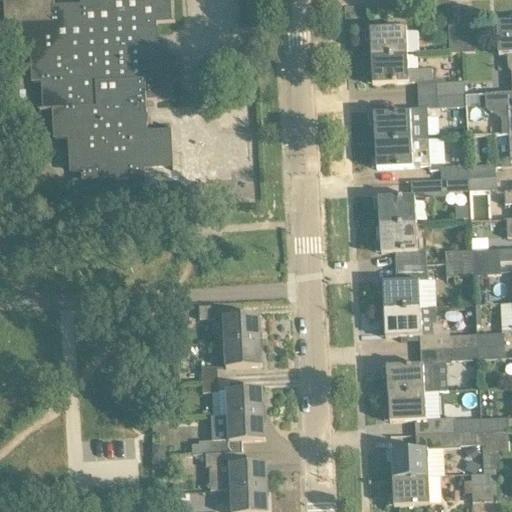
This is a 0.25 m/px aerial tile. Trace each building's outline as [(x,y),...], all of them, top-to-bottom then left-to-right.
[(4,0),(50,112),(54,112),(56,143),(70,142),(72,176),(84,175),(84,186),(149,182),(148,173),(176,171),(173,132),(151,134),(148,104),(175,102),(172,57),(162,57),(160,27),(175,26),(173,0),(81,0),(82,7),(57,9),(56,0),(4,0)] [(511,26),(497,27),(498,58),(507,57),(508,71),(511,76),(511,88),(511,95),(485,97),(485,98),(511,97),(511,26)] [(460,29),(461,56),(475,56),(473,28),(460,29)] [(450,57),(461,56),(460,29),(448,29),(450,57)] [(370,62),(405,60),(404,31),(369,33),(370,62)] [(405,60),(370,62),(371,88),(432,85),(431,73),(406,74),(405,60)] [(435,87),(436,100),(463,99),(463,86),(435,87)] [(509,139),(511,139),(511,97),(485,98),(486,110),(491,116),(494,116),(501,122),(502,139),(509,138),(509,139)] [(374,146),(423,143),(422,120),(426,120),(425,114),(464,112),(463,99),(436,100),(407,101),(408,115),(373,117),(374,146)] [(423,143),(374,146),(376,173),(430,170),(428,143),(423,143)] [(468,183),(496,182),(495,169),(467,170),(468,183)] [(441,185),(468,183),(467,170),(440,171),(441,185)] [(468,183),(468,195),(497,194),(496,182),(468,183)] [(450,196),(468,195),(468,183),(441,185),(442,200),(444,200),(450,196)] [(379,231),(416,229),(414,201),(378,203),(379,231)] [(469,209),(456,209),(457,223),(469,222),(469,209)] [(400,271),(427,270),(426,243),(416,243),(416,229),(379,231),(380,258),(399,257),(400,271)] [(472,267),(500,266),(506,265),(505,253),(471,254),(472,267)] [(446,269),(472,267),(471,254),(445,255),(446,269)] [(472,267),(473,280),(501,278),(500,266),(472,267)] [(446,281),(473,280),(472,267),(446,269),(446,281)] [(384,313),(420,312),(418,284),(427,283),(427,270),(400,271),(400,285),(382,286),(384,313)] [(199,324),(215,323),(214,309),(199,310),(199,324)] [(476,352),(476,339),(434,341),(433,328),(437,328),(436,311),(420,312),(384,313),(386,341),(419,339),(420,354),(476,352)] [(224,346),(260,344),(259,318),(223,320),(224,346)] [(476,352),(504,351),(504,337),(476,339),(476,352)] [(260,344),(224,346),(225,371),(262,370),(260,344)] [(476,352),(477,364),(505,363),(504,351),(476,352)] [(451,365),(477,364),(476,352),(420,354),(421,368),(387,370),(388,397),(424,396),(439,396),(438,367),(451,367),(451,365)] [(202,384),(218,384),(217,371),(201,371),(202,384)] [(218,384),(202,384),(203,397),(218,396),(218,384)] [(228,420),(264,418),(262,392),(227,394),(228,420)] [(425,423),(424,396),(388,397),(390,426),(415,424),(416,439),(481,436),(480,423),(455,424),(454,422),(425,423)] [(205,457),(242,456),(242,445),(265,444),(264,418),(228,420),(229,444),(204,445),(205,457)] [(481,436),(509,435),(508,422),(480,423),(481,436)] [(483,478),(484,505),(498,504),(497,480),(496,472),(499,472),(498,456),(509,455),(508,435),(509,435),(481,436),(481,449),(483,478)] [(459,450),(481,449),(481,436),(416,439),(416,454),(391,455),(392,483),(429,481),(429,480),(427,454),(459,452),(459,450)] [(149,447),(150,460),(162,460),(162,452),(157,447),(149,447)] [(473,463),(480,457),(474,449),(467,455),(473,463)] [(231,493),(267,492),(266,467),(243,467),(242,456),(205,457),(206,472),(209,472),(210,494),(231,494),(231,493)] [(162,460),(150,460),(150,469),(164,469),(164,460),(162,460)] [(483,478),(471,479),(471,485),(472,497),(473,506),(484,505),(483,478)] [(429,481),(392,483),(393,510),(430,508),(429,481)] [(464,498),(472,497),(471,485),(464,485),(464,498)] [(231,493),(231,494),(231,511),(267,511),(267,492),(231,493)]
